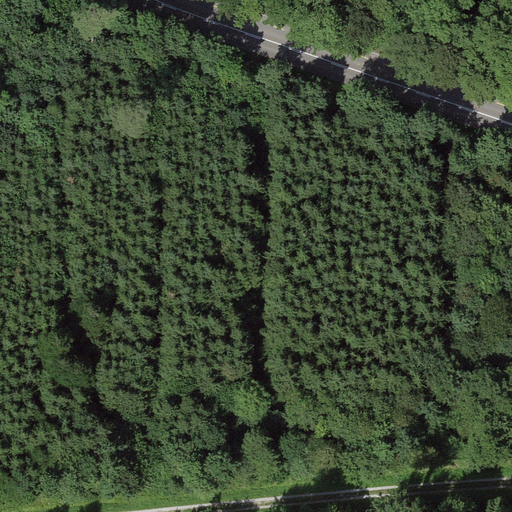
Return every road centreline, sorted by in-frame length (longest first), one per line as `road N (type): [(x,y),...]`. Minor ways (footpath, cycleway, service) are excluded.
road 1 (tertiary): [(511,124),(154,0)]
road 2 (track): [(511,475),(137,511)]
